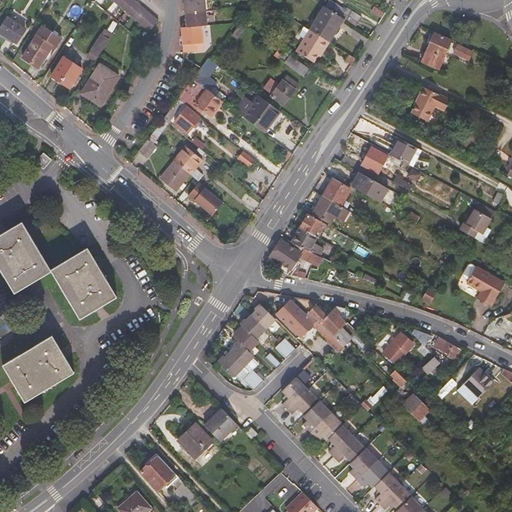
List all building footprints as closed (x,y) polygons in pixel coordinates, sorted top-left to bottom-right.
[(125,0),(121,6),(126,11),(135,0),(134,0),(125,0)] [(135,0),(126,11),(132,16),(141,5),(135,0)] [(206,11),(205,0),(184,0),(185,12),(206,11)] [(267,0),(266,2),(277,8),(281,0),(267,0)] [(343,17),(356,26),(362,16),(347,7),(346,9),(331,0),(329,0),(325,6),(343,17)] [(147,10),(141,5),(132,16),(138,21),(147,10)] [(329,41),(343,17),(325,6),(310,29),(312,30),(329,41)] [(152,15),(147,10),(138,21),(144,26),(152,15)] [(208,24),(206,11),(185,12),(186,27),(201,25),(208,24)] [(159,20),(152,15),(144,26),(150,31),(159,20)] [(26,28),(8,17),(0,28),(0,31),(17,43),(26,28)] [(240,23),(232,34),(238,39),(246,28),(240,23)] [(56,46),(62,37),(43,25),(22,58),(38,68),(54,45),(56,46)] [(203,43),(201,25),(186,27),(181,27),(183,44),(183,52),(198,50),(197,43),(203,43)] [(324,50),(329,41),(312,30),(307,39),(305,38),(297,50),(314,61),(321,49),(324,50)] [(451,40),(434,32),(421,63),(438,70),(451,40)] [(98,56),(109,39),(102,34),(91,51),(98,56)] [(453,52),(468,60),(473,51),(457,44),(453,52)] [(278,57),(284,61),(287,56),(282,52),(278,57)] [(311,68),(290,53),(284,62),(291,67),(304,77),(311,68)] [(82,68),(64,57),(52,75),(70,87),(82,68)] [(208,75),(217,63),(209,57),(201,68),(193,78),(207,88),(211,91),(217,82),(208,75)] [(82,93),(101,106),(120,76),(100,64),(82,93)] [(286,73),(270,94),(283,104),(299,83),(286,73)] [(193,78),(178,98),(183,101),(185,103),(192,95),(191,94),(195,89),(202,94),(207,88),(193,78)] [(448,98),(424,86),(419,97),(421,98),(413,114),(429,122),(436,106),(443,109),(448,98)] [(211,91),(207,88),(202,94),(196,103),(211,115),(223,100),(211,91)] [(498,99),(511,105),(511,102),(511,93),(504,89),(498,99)] [(263,131),(280,109),(266,99),(259,94),(243,116),(249,120),(263,131)] [(178,98),(163,118),(167,121),(168,121),(183,101),(178,98)] [(201,116),(188,105),(175,121),(187,132),(193,124),(196,126),(199,123),(196,121),(201,116)] [(159,124),(152,133),(157,138),(162,132),(161,131),(164,127),(159,124)] [(158,146),(148,138),(138,150),(147,158),(151,153),(158,146)] [(395,145),(390,155),(403,162),(407,164),(416,148),(399,138),(395,145)] [(194,177),(198,179),(204,172),(197,166),(202,159),(186,146),(175,160),(190,173),(194,177)] [(205,152),(198,147),(196,150),(203,155),(205,152)] [(372,147),(363,164),(379,173),(387,158),(401,166),(403,162),(390,155),(389,154),(388,156),(372,147)] [(35,162),(40,166),(45,163),(45,155),(42,153),(35,162)] [(45,163),(40,166),(43,169),(50,159),(45,155),(45,163)] [(183,181),(190,173),(175,160),(161,177),(176,190),(179,186),(182,189),(186,184),(183,181)] [(329,165),(325,171),(337,178),(340,171),(329,165)] [(353,177),(349,185),(364,194),(378,202),(386,187),(382,185),(372,179),(357,171),(353,177)] [(397,176),(394,181),(411,191),(414,186),(397,176)] [(322,195),(340,205),(350,188),(332,178),(322,195)] [(223,201),(205,186),(195,198),(213,213),(223,201)] [(499,201),(503,194),(498,192),(494,199),(499,201)] [(348,210),(340,205),(322,195),(312,212),(330,223),(334,216),(342,221),(348,210)] [(466,215),(458,228),(473,237),(476,231),(481,233),(490,218),(473,208),(468,217),(466,215)] [(308,213),(299,227),(317,237),(325,223),(308,213)] [(51,270),(50,270),(22,222),(0,235),(0,267),(15,292),(51,270)] [(317,237),(299,227),(291,242),(308,251),(311,246),(317,237)] [(334,232),(327,243),(345,252),(346,250),(341,247),(344,242),(346,243),(349,237),(334,228),(332,231),(334,232)] [(334,277),(339,266),(328,261),(308,251),(291,242),(281,237),(276,246),(269,257),(289,270),(299,256),(318,266),(319,267),(324,267),(329,270),(327,274),(334,277)] [(308,251),(328,261),(331,256),(311,246),(308,251)] [(50,270),(51,270),(80,318),(116,296),(88,248),(50,270)] [(477,299),(490,306),(504,282),(475,266),(474,268),(470,266),(467,267),(463,275),(463,278),(467,280),(466,282),(482,291),(477,299)] [(409,287),(417,292),(420,287),(424,281),(415,276),(409,287)] [(417,292),(414,298),(422,302),(429,291),(420,287),(417,292)] [(340,313),(345,307),(337,306),(332,310),(327,305),(322,309),(318,305),(316,305),(310,299),(306,299),(295,296),(309,310),(318,320),(333,334),(346,320),(339,314),(340,313)] [(306,314),(302,310),(292,300),(284,307),(283,306),(277,312),(302,336),(314,324),(318,320),(309,310),(306,314)] [(191,302),(186,308),(191,311),(196,305),(191,302)] [(276,317),(261,302),(251,312),(266,327),(276,317)] [(241,322),(244,325),(256,337),(266,327),(251,312),(241,322)] [(239,339),(249,349),(258,339),(256,337),(244,325),(235,334),(239,339)] [(415,327),(411,333),(425,342),(429,335),(415,327)] [(393,341),(384,352),(396,363),(414,344),(401,332),(396,338),(393,335),(390,338),(393,341)] [(52,335),(3,365),(25,401),(73,371),(52,335)] [(280,341),(291,352),(296,347),(285,336),(280,341)] [(342,344),(335,337),(332,342),(334,344),(338,348),(342,344)] [(239,339),(229,348),(244,363),(254,354),(249,349),(239,339)] [(461,350),(442,339),(438,346),(449,353),(448,355),(455,360),(461,350)] [(333,350),(330,348),(328,350),(325,347),(328,344),(324,340),(321,343),(318,340),(311,347),(317,354),(319,352),(324,358),(333,350)] [(276,346),(286,357),(291,352),(280,341),(276,346)] [(422,350),(432,360),(435,357),(425,347),(422,350)] [(244,363),(229,348),(220,358),(235,373),(244,363)] [(266,356),(276,366),(281,362),(270,351),(266,356)] [(429,364),(434,370),(441,362),(436,357),(435,357),(432,360),(429,364)] [(248,373),(259,383),(265,378),(254,367),(248,373)] [(304,368),(297,375),(282,389),(285,392),(284,395),(287,398),(283,402),(287,406),(288,407),(309,387),(304,382),(311,375),(304,368)] [(511,371),(505,368),(503,374),(511,382),(511,371)] [(465,382),(479,397),(494,382),(484,373),(482,374),(477,369),(465,382)] [(244,377),(254,388),(259,383),(248,373),(244,377)] [(392,389),(399,396),(401,394),(410,384),(403,377),(392,389)] [(320,399),(309,387),(288,407),(293,412),(297,409),(300,411),(302,410),(305,413),(320,399)] [(397,398),(422,423),(426,418),(433,412),(417,396),(414,398),(411,395),(407,399),(401,394),(399,396),(397,398)] [(332,411),(320,399),(305,413),(306,414),(304,415),(308,419),(304,423),(312,431),(332,411)] [(211,430),(228,413),(224,409),(207,426),(211,430)] [(323,436),(327,439),(329,438),(343,424),(344,423),(332,411),(312,431),(319,439),(323,436)] [(222,441),(239,425),(228,413),(211,430),(222,441)] [(426,418),(422,423),(429,430),(434,425),(426,418)] [(195,455),(212,439),(197,422),(180,439),(195,455)] [(329,450),(335,455),(355,436),(343,424),(329,438),(332,440),(330,442),(334,446),(329,450)] [(254,428),(248,434),(254,440),(260,434),(254,428)] [(348,458),(352,461),(366,447),(355,436),(335,455),(340,461),(344,457),(347,460),(348,458)] [(351,470),(359,478),(379,458),(367,446),(366,447),(352,461),(350,463),(354,467),(351,470)] [(198,499),(200,497),(158,452),(151,458),(154,460),(143,469),(157,484),(162,478),(166,481),(171,477),(191,499),(195,496),(198,499)] [(370,483),(374,487),(376,486),(390,472),(391,471),(379,458),(359,478),(367,487),(370,483)] [(380,502),(401,482),(390,472),(376,486),(378,489),(376,490),(379,493),(375,497),(380,502)] [(413,494),(401,482),(380,502),(385,508),(390,504),(393,507),(395,505),(398,508),(412,495),(413,494)] [(123,511),(150,511),(154,509),(140,492),(121,509),(123,511)] [(286,508),(289,511),(313,511),(319,508),(304,492),(286,508)] [(419,511),(424,508),(412,495),(398,508),(395,511),(419,511)]
